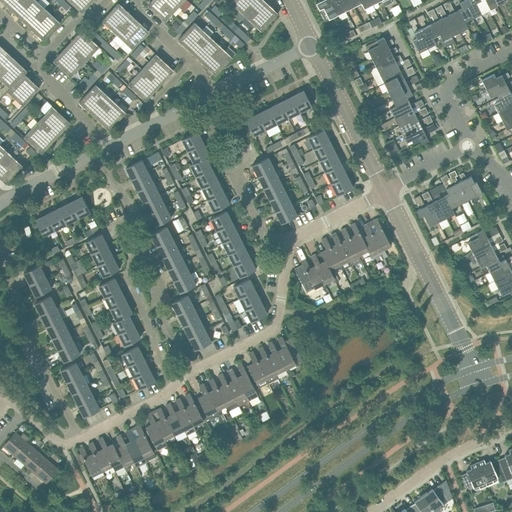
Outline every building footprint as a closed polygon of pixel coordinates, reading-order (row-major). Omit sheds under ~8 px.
[(10,0),(6,5),(13,12),(24,0),(10,0)] [(24,0),(13,12),(21,19),(37,1),(35,0),(24,0)] [(64,0),(54,0),(61,6),(57,10),(65,1),(64,0)] [(88,5),(87,4),(83,0),(67,0),(81,12),(88,5)] [(156,0),(152,0),(147,5),(165,22),(172,14),(156,0)] [(179,7),(171,0),(156,0),(172,14),(179,7)] [(207,4),(203,0),(198,6),(202,10),(207,4)] [(233,0),(231,3),(239,11),(248,0),(233,0)] [(248,0),(239,11),(246,18),(262,0),(248,0)] [(267,3),(263,1),(262,0),(246,18),(254,25),(270,7),(266,4),(267,3)] [(316,3),(319,10),(323,8),(329,19),(337,15),(331,3),(327,5),(325,0),(324,0),(319,0),(320,1),(316,3)] [(324,0),(325,0),(327,5),(331,3),(337,15),(345,11),(339,0),(337,0),(335,1),(334,0),(324,0)] [(334,0),(335,1),(337,0),(339,0),(345,11),(353,7),(349,0),(334,0)] [(360,0),(361,3),(364,9),(372,5),(370,0),(360,0)] [(458,0),(459,2),(462,8),(458,10),(464,22),(465,22),(472,18),(467,6),(471,4),(468,0),(463,0),(458,0)] [(468,0),(471,4),(467,6),(472,18),(481,14),(475,2),(479,0),(478,0),(468,0)] [(478,0),(479,0),(475,2),(481,14),(489,10),(483,0),(478,0)] [(483,0),(489,10),(497,6),(493,0),(483,0)] [(21,19),(28,26),(45,8),(37,1),(21,19)] [(63,14),(70,6),(65,1),(57,10),(63,14)] [(446,16),(447,17),(449,22),(453,20),(459,32),(468,28),(465,22),(464,22),(458,10),(455,12),(449,1),(443,4),(446,9),(448,8),(450,14),(447,16),(446,16)] [(125,10),(118,3),(101,21),(109,28),(125,10)] [(216,15),(220,11),(214,5),(210,9),(216,15)] [(438,20),(439,21),(441,26),(445,24),(451,36),(459,32),(453,20),(449,22),(447,17),(446,16),(447,16),(441,5),(435,8),(438,13),(440,12),(442,18),(439,20),(438,20)] [(274,10),(273,10),(270,7),(254,25),(261,32),(278,14),(276,13),(274,10)] [(36,33),(37,31),(52,15),(45,8),(28,26),(36,33)] [(430,24),(431,25),(436,36),(440,34),(443,40),(451,36),(445,24),(441,26),(439,21),(438,20),(439,20),(433,9),(427,12),(430,17),(432,16),(434,22),(430,24)] [(116,35),(133,17),(125,10),(109,28),(116,35)] [(188,15),(192,19),(197,14),(193,10),(188,15)] [(210,20),(214,16),(209,11),(205,15),(210,20)] [(422,28),(423,29),(425,34),(421,36),(427,48),(436,44),(433,38),(436,36),(431,25),(430,24),(426,26),(423,21),(425,20),(423,14),(416,17),(422,28)] [(43,40),(60,22),(52,15),(37,31),(36,33),(43,40)] [(192,19),(188,15),(183,21),(187,25),(192,19)] [(226,24),(230,20),(224,15),(220,19),(226,24)] [(214,16),(210,20),(215,25),(219,21),(214,16)] [(124,42),(140,25),(133,17),(116,35),(124,42)] [(414,32),(416,38),(412,40),(419,53),(427,48),(421,36),(425,34),(423,29),(422,28),(418,30),(415,25),(417,24),(414,18),(408,21),(414,32)] [(234,31),(238,27),(230,20),(226,24),(234,31)] [(185,32),(181,37),(178,40),(185,47),(202,29),(194,22),(185,32)] [(366,30),(371,27),(369,22),(363,25),(366,30)] [(132,49),(148,32),(140,25),(124,42),(132,49)] [(225,34),(229,30),(224,25),(220,29),(225,34)] [(366,30),(363,25),(357,27),(360,33),(366,30)] [(179,34),(183,29),(179,26),(175,30),(179,34)] [(496,26),(491,29),(495,37),(500,34),(496,26)] [(241,38),(245,34),(238,27),(234,31),(241,38)] [(193,54),(209,36),(202,29),(185,47),(193,54)] [(229,30),(225,34),(231,39),(234,35),(229,30)] [(350,38),(355,35),(353,30),(347,33),(350,38)] [(99,47),(81,31),(74,38),(92,55),(99,47)] [(97,41),(100,37),(95,32),(91,36),(97,41)] [(350,38),(347,33),(341,35),(344,41),(350,38)] [(241,38),(246,42),(250,38),(245,34),(241,38)] [(201,61),(217,43),(209,36),(193,54),(201,61)] [(104,48),(108,44),(100,37),(97,41),(104,48)] [(383,37),(377,40),(379,44),(367,50),(372,59),(383,53),(381,49),(387,46),(388,46),(394,43),(391,39),(386,42),(383,37)] [(74,38),(67,46),(85,62),(92,55),(74,38)] [(240,48),(244,45),(238,39),(235,43),(240,48)] [(208,68),(225,50),(217,43),(201,61),(208,68)] [(112,55),(115,51),(108,44),(104,48),(112,55)] [(135,49),(139,53),(144,48),(140,44),(135,49)] [(85,62),(67,46),(60,53),(78,70),(85,62)] [(388,46),(387,46),(381,49),(383,53),(372,59),(376,67),(388,61),(386,57),(392,54),(398,51),(396,47),(390,50),(388,46)] [(139,53),(135,49),(130,54),(134,58),(139,53)] [(0,69),(11,57),(4,50),(0,54),(0,69)] [(232,57),(225,51),(225,50),(208,68),(216,75),(232,57)] [(115,51),(112,55),(117,60),(120,56),(115,51)] [(60,53),(53,61),(71,77),(78,70),(60,53)] [(156,54),(149,61),(166,78),(173,70),(156,54)] [(392,54),(386,57),(388,61),(376,67),(380,75),(392,69),(390,65),(395,62),(396,62),(402,59),(400,55),(394,58),(392,54)] [(0,78),(3,82),(19,64),(11,57),(0,69),(0,78)] [(102,64),(107,68),(114,61),(109,57),(102,64)] [(396,62),(395,62),(390,65),(392,69),(380,75),(384,83),(396,77),(394,73),(400,70),(411,64),(408,58),(402,61),(403,63),(398,66),(396,62)] [(121,64),(125,68),(130,63),(126,59),(121,64)] [(166,78),(149,61),(141,69),(159,85),(166,78)] [(346,64),(349,70),(355,67),(352,61),(346,64)] [(24,75),(27,72),(19,64),(3,82),(10,88),(11,89),(24,75)] [(95,72),(99,76),(107,68),(102,64),(95,72)] [(125,68),(121,64),(116,69),(120,73),(125,68)] [(400,70),(394,73),(396,77),(384,83),(388,91),(400,85),(398,81),(404,78),(415,73),(412,66),(407,69),(408,71),(402,74),(400,70)] [(159,85),(141,69),(134,77),(150,91),(152,93),(159,85)] [(359,75),(356,69),(350,72),(353,78),(359,75)] [(112,82),(116,78),(108,71),(104,75),(112,82)] [(88,79),(92,84),(99,76),(95,72),(88,79)] [(502,75),(496,78),(494,74),(481,80),(486,89),(498,83),(500,87),(506,83),(504,79),(509,76),(507,72),(502,75)] [(31,81),(24,75),(11,89),(10,88),(7,91),(15,99),(31,81)] [(404,78),(398,81),(400,85),(388,91),(392,99),(404,93),(402,89),(408,86),(419,81),(416,75),(411,77),(412,79),(406,82),(404,78)] [(152,93),(150,91),(134,77),(127,84),(145,101),(152,93)] [(357,86),(363,83),(360,77),(354,80),(357,86)] [(116,78),(112,82),(117,87),(121,83),(116,78)] [(88,79),(81,87),(85,91),(92,84),(88,79)] [(498,83),(486,89),(490,97),(496,94),(498,97),(510,91),(508,87),(511,85),(511,81),(511,80),(506,83),(500,87),(498,83)] [(32,96),(39,88),(31,81),(15,99),(23,106),(32,96)] [(408,86),(402,89),(404,93),(392,99),(396,106),(396,107),(408,101),(407,97),(412,94),(423,89),(420,83),(415,85),(416,87),(410,90),(408,86)] [(95,84),(87,93),(79,102),(87,109),(103,91),(95,84)] [(127,96),(131,92),(123,85),(119,89),(127,96)] [(312,106),(304,90),(292,96),(300,112),(312,106)] [(87,109),(94,116),(111,98),(103,91),(87,109)] [(510,91),(498,97),(500,101),(494,104),(498,113),(510,107),(508,103),(511,100),(511,95),(511,96),(510,91)] [(131,92),(127,96),(131,100),(135,96),(131,92)] [(31,101),(35,105),(40,100),(35,96),(31,101)] [(300,112),(292,96),(280,102),(288,118),(300,112)] [(94,116),(102,123),(118,105),(111,98),(94,116)] [(408,101),(396,107),(396,106),(390,109),(394,118),(406,112),(408,116),(414,113),(412,109),(418,106),(419,108),(424,105),(421,99),(410,105),(408,101)] [(511,100),(508,103),(510,107),(498,113),(502,121),(511,115),(511,110),(511,111),(511,110),(511,100)] [(24,108),(28,112),(35,105),(31,101),(24,108)] [(288,118),(280,102),(269,108),(276,124),(288,118)] [(109,130),(126,113),(118,105),(102,123),(109,130)] [(70,123),(52,106),(45,114),(62,130),(70,123)] [(414,113),(408,116),(406,112),(394,118),(398,126),(410,120),(412,124),(417,121),(418,121),(416,117),(422,114),(423,116),(428,113),(425,107),(414,113)] [(17,116),(21,120),(28,112),(24,108),(17,116)] [(276,124),(269,108),(257,114),(265,130),(276,124)] [(511,110),(511,111),(511,110),(511,115),(502,121),(506,129),(511,126),(511,125),(511,126),(511,125),(511,110)] [(0,115),(4,119),(8,115),(4,111),(0,115)] [(55,138),(62,130),(45,114),(38,121),(55,138)] [(257,114),(245,120),(253,135),(265,130),(257,114)] [(418,121),(417,121),(412,124),(410,120),(398,126),(402,134),(414,128),(416,132),(421,129),(422,129),(420,125),(426,122),(427,124),(432,121),(429,115),(418,121)] [(21,120),(17,116),(10,123),(14,127),(21,120)] [(55,138),(38,121),(31,129),(46,143),(48,145),(55,138)] [(422,129),(421,129),(416,132),(414,128),(402,134),(407,142),(418,137),(420,141),(427,137),(424,133),(430,130),(431,132),(436,129),(433,123),(422,129)] [(9,135),(12,131),(5,124),(1,128),(9,135)] [(48,145),(46,143),(31,129),(24,137),(41,153),(48,145)] [(298,137),(305,134),(303,129),(296,133),(298,137)] [(329,140),(323,129),(308,137),(313,148),(329,140)] [(17,142),(20,138),(12,131),(9,135),(17,142)] [(203,144),(197,132),(182,139),(188,151),(203,144)] [(298,137),(296,133),(288,136),(290,141),(298,137)] [(20,138),(17,142),(22,147),(26,143),(20,138)] [(393,139),(386,142),(390,150),(396,147),(393,139)] [(276,148),(282,145),(280,140),(272,144),(274,149),(276,148)] [(335,152),(329,140),(313,148),(319,160),(335,152)] [(203,144),(188,151),(193,162),(190,164),(190,165),(206,157),(209,155),(203,144)] [(274,149),(272,144),(265,147),(267,152),(274,149)] [(31,156),(35,151),(30,147),(26,151),(31,156)] [(171,156),(166,147),(162,150),(166,159),(171,156)] [(498,153),(501,159),(507,156),(504,150),(498,153)] [(162,160),(158,151),(154,154),(158,163),(162,160)] [(0,174),(15,159),(7,152),(0,159),(0,174)] [(287,162),(292,159),(288,152),(283,155),(287,162)] [(341,165),(335,152),(319,160),(325,172),(341,165)] [(300,155),(295,157),(299,165),(304,163),(300,155)] [(212,169),(206,157),(190,165),(196,177),(212,169)] [(258,177),(273,169),(268,157),(252,165),(258,177)] [(22,166),(15,159),(0,174),(0,177),(2,180),(6,183),(22,166)] [(292,159),(287,162),(291,169),(296,167),(292,159)] [(132,179),(147,171),(141,160),(126,167),(132,179)] [(173,174),(178,171),(174,163),(170,165),(173,174)] [(347,176),(341,165),(325,172),(331,183),(347,176)] [(165,177),(170,175),(166,167),(162,170),(165,177)] [(217,180),(212,169),(196,177),(202,188),(217,180)] [(279,180),(273,169),(258,177),(264,188),(279,180)] [(454,184),(454,185),(457,190),(453,192),(459,204),(467,200),(461,188),(465,186),(462,181),(462,180),(458,182),(455,177),(457,176),(454,170),(448,173),(454,184)] [(153,183),(147,171),(132,179),(138,191),(153,183)] [(307,182),(312,179),(308,171),(303,174),(307,182)] [(462,180),(462,181),(465,186),(461,188),(467,200),(482,193),(476,181),(474,182),(471,176),(466,178),(463,172),(459,174),(462,180)] [(446,188),(445,188),(448,194),(445,196),(451,208),(459,204),(453,192),(457,190),(454,185),(454,184),(450,186),(447,181),(449,180),(446,174),(440,177),(443,183),(446,188)] [(170,175),(165,177),(169,185),(174,182),(170,175)] [(299,186),(303,183),(299,175),(295,178),(299,186)] [(347,176),(331,183),(337,196),(353,188),(347,176)] [(312,179),(307,182),(310,188),(316,186),(312,179)] [(223,192),(217,180),(202,188),(208,200),(220,194),(223,192)] [(285,192),(279,180),(264,188),(270,200),(285,192)] [(159,195),(153,183),(138,191),(143,203),(159,195)] [(303,183),(299,186),(302,193),(307,190),(303,183)] [(433,202),(436,208),(440,206),(446,218),(454,214),(451,208),(445,196),(441,198),(438,192),(445,188),(446,188),(443,183),(435,187),(429,190),(432,195),(434,194),(437,200),(433,202)] [(185,197),(190,194),(186,186),(181,189),(185,197)] [(173,193),(177,200),(182,198),(178,191),(173,193)] [(425,206),(428,212),(432,210),(438,222),(446,218),(440,206),(436,208),(433,202),(427,191),(421,194),(424,199),(426,198),(429,204),(425,206)] [(223,192),(220,194),(208,200),(214,211),(229,204),(223,192)] [(291,204),(285,192),(270,200),(276,212),(291,204)] [(190,194),(185,197),(189,204),(194,201),(190,194)] [(165,207),(159,195),(143,203),(149,214),(165,207)] [(416,210),(420,217),(423,215),(429,226),(438,222),(432,210),(428,212),(425,206),(419,195),(413,198),(416,203),(418,202),(421,208),(416,210)] [(90,212),(82,196),(70,202),(78,218),(90,212)] [(182,198),(177,200),(181,208),(186,206),(182,198)] [(315,207),(312,199),(307,201),(310,209),(315,207)] [(78,218),(70,202),(59,208),(66,224),(78,218)] [(276,212),(282,223),(297,216),(291,204),(276,212)] [(149,214),(155,226),(171,218),(165,207),(149,214)] [(66,224),(59,208),(47,214),(55,229),(66,224)] [(197,220),(202,217),(198,209),(193,212),(197,220)] [(491,210),(485,213),(488,219),(494,216),(491,210)] [(226,211),(223,212),(210,219),(216,230),(232,223),(226,211)] [(47,214),(35,220),(43,235),(55,229),(47,214)] [(377,230),(372,233),(371,233),(381,251),(385,260),(388,259),(384,249),(391,246),(377,218),(372,221),(377,230)] [(461,225),(464,231),(472,227),(470,221),(461,225)] [(238,234),(232,223),(216,230),(222,242),(238,234)] [(350,225),(355,234),(350,237),(359,255),(368,250),(362,238),(362,237),(355,223),(350,225)] [(367,235),(362,237),(362,238),(368,250),(370,256),(381,251),(371,233),(372,233),(367,223),(363,226),(367,235)] [(97,225),(89,229),(92,234),(99,230),(97,225)] [(172,238),(166,226),(150,234),(156,246),(172,238)] [(483,229),(477,233),(479,237),(467,243),(472,251),(483,245),(481,241),(488,238),(499,233),(496,227),(490,229),(491,231),(486,234),(483,229)] [(340,242),(341,245),(349,260),(351,264),(360,260),(358,255),(359,255),(350,237),(345,228),(341,230),(345,239),(340,242)] [(199,239),(204,237),(200,229),(195,232),(199,239)] [(336,244),(331,247),(330,247),(339,265),(342,269),(351,264),(349,260),(341,245),(340,242),(335,233),(331,235),(336,244)] [(76,242),(83,239),(81,234),(73,238),(76,242)] [(101,234),(98,235),(86,241),(91,253),(107,245),(101,234)] [(191,243),(195,241),(192,234),(187,236),(191,243)] [(244,246),(238,234),(222,242),(228,254),(244,246)] [(490,242),(488,238),(481,241),(483,245),(472,251),(476,259),(488,253),(485,249),(491,247),(492,246),(503,241),(500,235),(494,237),(495,239),(490,242)] [(204,237),(199,239),(203,247),(207,244),(204,237)] [(321,240),(326,249),(320,252),(325,261),(329,269),(330,269),(332,268),(339,265),(330,247),(331,247),(326,237),(321,240)] [(76,242),(73,238),(66,241),(68,246),(76,242)] [(178,250),(172,238),(156,246),(162,258),(178,250)] [(195,241),(191,243),(195,251),(199,249),(195,241)] [(492,246),(491,247),(485,249),(488,253),(476,259),(480,268),(486,265),(486,264),(498,258),(496,254),(507,249),(504,243),(498,245),(499,247),(494,250),(492,246)] [(53,254),(60,251),(58,245),(50,248),(53,254)] [(113,257),(107,245),(91,253),(97,265),(110,259),(113,257)] [(250,258),(244,246),(228,254),(234,266),(246,259),(250,258)] [(184,261),(178,250),(162,258),(168,269),(184,261)] [(210,263),(216,260),(213,253),(207,256),(210,263)] [(310,256),(315,266),(315,265),(324,283),(334,278),(330,269),(329,269),(325,261),(320,263),(315,254),(310,256)] [(505,259),(500,262),(498,258),(486,264),(486,265),(490,272),(501,266),(503,270),(509,268),(510,267),(509,267),(507,263),(511,260),(511,255),(506,259),(505,259)] [(113,257),(110,259),(97,265),(103,277),(119,269),(113,257)] [(203,267),(207,264),(204,257),(199,259),(203,267)] [(62,268),(66,266),(63,258),(58,261),(62,268)] [(250,258),(246,259),(234,266),(240,277),(255,269),(250,258)] [(302,264),(294,268),(305,290),(313,286),(314,288),(324,283),(315,265),(315,266),(310,268),(305,259),(301,261),(302,264)] [(216,260),(210,263),(214,270),(220,267),(216,260)] [(76,276),(81,273),(75,261),(69,263),(76,276)] [(190,273),(184,261),(168,269),(174,281),(190,273)] [(207,264),(203,267),(206,274),(211,272),(207,264)] [(45,277),(39,265),(24,273),(30,285),(45,277)] [(510,267),(509,268),(503,270),(501,266),(490,272),(494,280),(505,274),(508,278),(511,276),(511,272),(511,271),(511,270),(511,265),(509,267),(510,267)] [(66,266),(62,268),(65,275),(70,273),(66,266)] [(332,268),(330,269),(334,278),(335,281),(338,279),(332,268)] [(190,273),(174,281),(180,293),(196,285),(190,273)] [(511,276),(508,278),(505,274),(494,280),(502,296),(511,290),(511,276)] [(223,288),(228,285),(224,276),(219,278),(223,288)] [(45,277),(30,285),(36,296),(51,289),(45,277)] [(78,280),(82,287),(87,285),(83,278),(78,280)] [(114,278),(111,279),(99,285),(105,297),(120,289),(114,278)] [(255,290),(249,278),(233,286),(239,298),(255,290)] [(204,295),(209,293),(206,285),(201,288),(204,295)] [(126,301),(120,289),(105,297),(111,309),(126,301)] [(261,302),(255,290),(239,298),(245,310),(261,302)] [(221,307),(226,305),(219,292),(215,295),(221,307)] [(56,307),(50,295),(34,303),(40,315),(56,307)] [(177,315),(193,307),(187,295),(172,303),(177,315)] [(83,308),(88,306),(84,298),(79,301),(83,308)] [(75,312),(80,310),(76,301),(71,304),(75,312)] [(126,301),(111,309),(116,320),(113,322),(113,323),(128,315),(132,313),(126,301)] [(213,312),(217,309),(214,302),(209,304),(213,312)] [(261,302),(245,310),(251,322),(267,314),(261,302)] [(226,305),(221,307),(225,315),(229,312),(226,305)] [(89,320),(94,317),(88,306),(83,308),(89,320)] [(62,319),(56,307),(40,315),(46,327),(62,319)] [(199,318),(193,307),(177,315),(183,326),(199,318)] [(217,309),(213,312),(216,319),(221,316),(217,309)] [(80,310),(75,312),(78,320),(84,317),(80,310)] [(134,326),(128,315),(113,323),(119,334),(131,328),(134,326)] [(101,321),(97,323),(94,317),(89,320),(95,332),(100,329),(99,329),(104,327),(101,321)] [(205,330),(199,318),(183,326),(189,338),(205,330)] [(68,331),(62,319),(46,327),(52,338),(68,331)] [(233,321),(229,323),(233,331),(237,329),(233,321)] [(87,336),(92,333),(88,325),(83,328),(87,336)] [(225,325),(221,327),(225,335),(229,333),(225,325)] [(134,326),(131,328),(119,334),(125,346),(140,338),(134,326)] [(100,329),(95,332),(99,339),(103,337),(100,329)] [(189,338),(195,350),(211,342),(205,330),(189,338)] [(74,342),(68,331),(52,338),(58,350),(74,342)] [(92,333),(87,336),(90,343),(95,340),(92,333)] [(277,350),(285,368),(301,360),(288,335),(282,338),(282,337),(277,339),(282,348),(277,351),(277,350)] [(268,344),(272,353),(267,355),(276,373),(285,368),(277,350),(272,341),(268,344)] [(74,342),(58,350),(64,362),(80,354),(74,342)] [(107,355),(112,353),(108,345),(103,347),(107,355)] [(143,358),(137,346),(122,354),(128,365),(143,358)] [(258,360),(257,360),(269,383),(278,378),(276,373),(267,355),(263,346),(258,349),(263,358),(258,360)] [(248,353),(253,363),(247,365),(259,388),(269,383),(257,360),(258,360),(253,351),(248,353)] [(95,367),(99,365),(93,353),(89,355),(95,367)] [(149,369),(143,358),(128,365),(134,377),(149,369)] [(109,375),(114,372),(108,360),(104,363),(109,375)] [(82,374),(76,362),(69,366),(60,370),(66,382),(82,374)] [(237,378),(238,380),(246,395),(245,395),(248,401),(258,396),(246,372),(242,363),(237,366),(242,375),(237,378)] [(101,379),(105,377),(99,365),(95,367),(101,379)] [(232,380),(227,382),(236,400),(235,400),(238,406),(248,401),(245,395),(246,395),(238,380),(237,378),(232,368),(228,371),(232,380)] [(149,369),(134,377),(139,389),(155,381),(149,369)] [(114,372),(109,375),(113,382),(118,380),(114,372)] [(223,385),(217,387),(226,405),(229,411),(238,406),(235,400),(236,400),(227,382),(222,373),(218,375),(223,385)] [(87,386),(82,374),(66,382),(72,393),(87,386)] [(213,389),(208,392),(207,392),(219,414),(216,409),(226,405),(217,387),(213,378),(208,380),(213,389)] [(198,397),(199,399),(197,401),(207,420),(219,414),(207,392),(208,392),(203,383),(199,385),(203,394),(198,397)] [(93,397),(87,386),(72,393),(78,405),(93,397)] [(121,387),(117,389),(121,398),(126,396),(121,387)] [(113,391),(109,393),(113,402),(118,400),(113,391)] [(185,395),(190,405),(184,407),(193,425),(205,419),(206,421),(207,420),(197,401),(194,402),(190,393),(185,395)] [(78,405),(84,417),(99,409),(93,397),(78,405)] [(175,400),(180,409),(175,412),(184,430),(186,435),(196,430),(193,425),(184,407),(180,398),(175,400)] [(170,414),(165,417),(174,434),(184,430),(175,412),(170,403),(166,405),(170,414)] [(234,415),(243,411),(240,406),(231,410),(234,415)] [(161,419),(156,422),(155,422),(164,439),(174,434),(165,417),(161,407),(156,410),(161,419)] [(145,427),(146,429),(147,430),(145,430),(155,451),(167,445),(164,439),(155,422),(156,422),(151,412),(146,415),(151,424),(145,427)] [(140,436),(135,439),(146,462),(156,457),(153,452),(155,451),(145,430),(143,431),(140,425),(135,427),(140,436)] [(130,441),(125,444),(134,462),(136,467),(146,462),(135,439),(130,429),(126,432),(130,441)] [(15,432),(3,446),(11,452),(12,451),(15,454),(26,442),(15,432)] [(222,445),(228,442),(224,432),(218,435),(222,445)] [(121,446),(115,448),(122,461),(121,461),(124,467),(134,462),(125,444),(121,434),(116,437),(121,446)] [(98,439),(103,448),(112,466),(114,471),(124,467),(121,461),(122,461),(115,448),(113,443),(107,446),(102,437),(98,439)] [(88,444),(93,453),(102,471),(112,466),(103,448),(97,451),(93,441),(88,444)] [(25,464),(36,451),(26,442),(15,454),(18,457),(17,458),(25,464)] [(83,446),(78,449),(92,476),(102,471),(93,453),(88,456),(83,446)] [(504,455),(505,457),(498,459),(503,473),(506,480),(511,477),(511,475),(511,472),(511,471),(511,448),(508,450),(509,453),(504,455)] [(36,472),(47,460),(36,451),(25,464),(32,470),(33,469),(36,472)] [(485,462),(484,459),(477,462),(487,486),(494,483),(492,480),(497,478),(499,482),(506,480),(503,473),(498,459),(491,462),(490,460),(485,462)] [(46,483),(58,469),(47,460),(36,472),(39,475),(38,476),(46,483)] [(466,471),(467,472),(460,475),(466,489),(472,486),(473,488),(478,486),(480,489),(487,486),(477,462),(470,465),(471,468),(466,471)] [(427,492),(426,491),(422,494),(435,511),(436,511),(442,508),(441,506),(449,501),(438,486),(433,489),(432,488),(427,492)] [(414,502),(410,506),(414,511),(435,511),(422,494),(418,497),(419,498),(414,502)] [(493,502),(474,509),(474,511),(487,511),(495,509),(493,502)]
